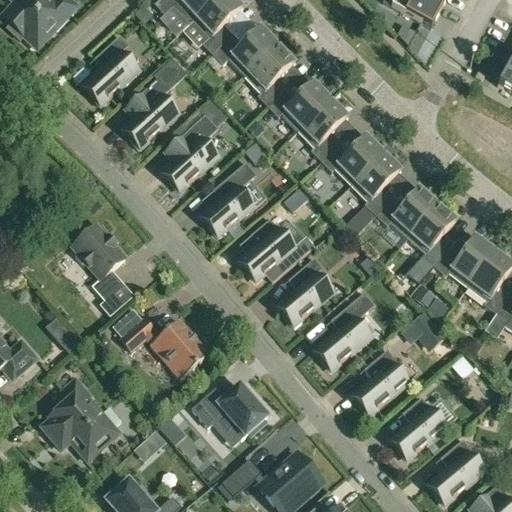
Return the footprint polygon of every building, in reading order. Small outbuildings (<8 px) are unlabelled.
[(20,43),(23,40),(37,53),(54,34),(56,35),(68,23),(66,21),(76,10),(65,0),(56,0),(54,3),(50,0),(11,0),(16,4),(1,20),(10,28),(7,32),(20,43)] [(192,26),(219,0),(162,0),(153,9),(163,19),(172,11),(188,29),(192,26)] [(211,59),(233,39),(224,29),(243,11),(233,3),(229,0),(219,0),(192,26),(207,42),(201,48),(211,59)] [(445,6),(435,1),(435,2),(432,0),(384,0),(382,5),(390,10),(430,32),(445,6)] [(146,7),(136,17),(144,26),(155,17),(146,7)] [(402,28),(397,37),(408,48),(415,35),(402,28)] [(244,81),(276,49),(268,41),(261,30),(242,48),(233,39),(211,59),(221,70),(228,64),(244,81)] [(101,73),(82,90),(100,109),(138,75),(120,56),(127,50),(119,40),(93,64),(101,73)] [(267,111),(285,94),(276,84),(295,66),(285,58),(276,49),(244,81),(260,98),(257,101),(267,111)] [(511,61),(497,89),(511,97),(511,61)] [(131,125),(122,133),(131,143),(129,145),(138,154),(177,118),(161,100),(168,94),(183,79),(170,66),(151,84),(154,87),(133,107),(141,116),(131,125)] [(297,136),(329,104),(321,95),(313,85),(294,103),(285,94),(267,111),(277,122),(280,119),(297,136)] [(320,166),(338,148),(329,139),(348,120),(337,112),(329,104),(297,136),(313,152),(310,155),(320,166)] [(180,159),(162,176),(179,195),(217,161),(202,145),(215,133),(204,121),(172,150),(180,159)] [(350,190),(382,158),(374,149),(366,139),(347,158),(338,148),(320,166),(330,176),(334,173),(350,190)] [(262,157),(252,146),(242,154),(253,166),(262,157)] [(375,220),(392,202),(382,193),(401,174),(391,166),(382,158),(350,190),(367,206),(364,209),(375,220)] [(220,204),(201,220),(219,242),(226,236),(225,234),(253,210),(239,194),(256,179),(245,167),(212,195),(220,204)] [(406,243),(436,209),(427,201),(419,191),(402,211),(392,202),(375,220),(386,231),(389,227),(406,243)] [(299,193),(283,206),(292,216),(308,203),(299,193)] [(433,271),(449,252),(439,244),(456,224),(445,217),(436,209),(406,243),(424,258),(421,261),(433,271)] [(246,258),(238,265),(255,285),(265,277),(273,286),(315,251),(305,240),(293,251),(278,232),(277,232),(269,223),(250,239),(258,249),(246,258)] [(71,251),(75,255),(74,259),(82,268),(87,268),(99,283),(91,290),(104,305),(123,288),(112,274),(125,263),(96,229),(87,237),(83,236),(74,244),(74,249),(71,251)] [(339,232),(331,239),(338,247),(346,240),(339,232)] [(466,292),(494,256),(484,249),(475,239),(459,260),(449,252),(433,271),(445,281),(448,278),(466,292)] [(495,318),(509,298),(499,290),(511,272),(511,267),(503,263),(494,256),(466,292),(485,306),(483,309),(495,318)] [(295,294),(276,310),(294,331),(301,325),(300,324),(332,297),(316,277),(322,272),(313,262),(287,284),(295,294)] [(433,302),(418,291),(411,301),(425,312),(433,302)] [(356,325),(374,310),(363,297),(330,325),(338,335),(314,355),(331,374),(370,341),(356,325)] [(511,335),(511,299),(509,298),(495,318),(486,332),(498,340),(505,331),(511,335)] [(422,318),(406,331),(427,357),(443,343),(422,318)] [(153,337),(154,336),(143,323),(120,344),(131,356),(145,343),(150,349),(156,357),(160,353),(169,364),(165,367),(180,384),(209,359),(178,324),(158,342),(153,337)] [(71,358),(80,350),(72,341),(66,346),(66,353),(71,358)] [(21,345),(9,355),(0,344),(0,372),(8,366),(19,379),(37,363),(21,345)] [(352,399),(368,419),(408,386),(392,368),(395,365),(387,354),(363,374),(371,383),(352,399)] [(108,411),(101,417),(81,395),(84,393),(75,383),(62,394),(70,403),(49,422),(50,423),(41,431),(61,454),(70,446),(87,465),(119,438),(113,431),(120,425),(108,411)] [(214,394),(192,414),(207,432),(211,429),(220,421),(241,444),(247,438),(250,441),(266,427),(263,424),(266,421),(256,408),(254,406),(251,403),(252,403),(250,401),(249,401),(238,389),(223,403),(214,394)] [(390,444),(406,464),(445,431),(429,411),(421,402),(401,418),(409,428),(390,444)] [(169,425),(159,434),(174,450),(184,441),(169,425)] [(428,489),(444,509),(483,476),(468,457),(471,454),(462,443),(439,463),(447,472),(428,489)] [(253,462),(222,489),(233,501),(254,483),(262,492),(261,493),(268,501),(268,502),(273,509),(274,508),(277,511),(286,511),(294,506),(295,508),(308,497),(306,494),(319,483),(312,475),(306,468),(299,460),(286,471),(273,482),(275,483),(272,486),(264,477),(265,476),(253,462)] [(116,489),(105,499),(108,502),(105,504),(111,511),(168,511),(164,507),(158,511),(151,511),(128,485),(119,492),(116,489)] [(471,511),(511,511),(511,509),(505,501),(504,501),(496,491),(471,511)]
